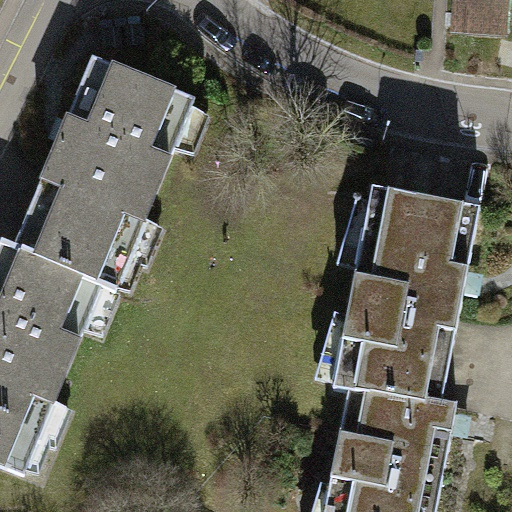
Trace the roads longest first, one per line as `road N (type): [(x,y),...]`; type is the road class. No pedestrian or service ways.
road 1 (residential): [(511,123),(355,92),(281,61),(198,0)]
road 2 (residential): [(0,114),(57,0)]
